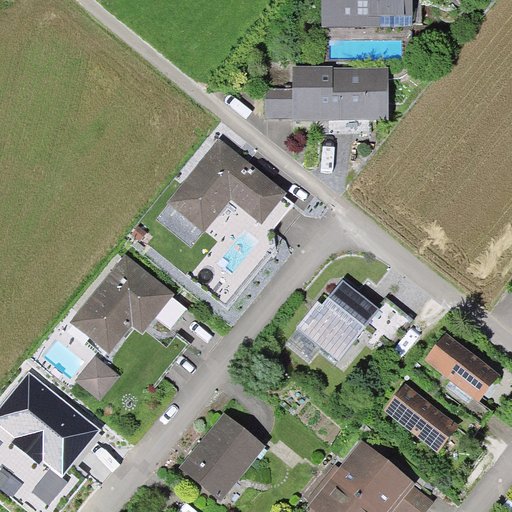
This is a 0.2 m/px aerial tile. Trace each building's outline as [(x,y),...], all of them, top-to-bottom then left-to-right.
[(321,0),(322,27),(413,27),(413,0),(321,0)] [(333,65),(293,65),(293,88),(293,118),(293,120),(389,120),(389,67),(333,67),(333,65)] [(293,118),(293,88),(265,88),(265,118),(293,118)] [(219,138),(166,202),(204,232),(230,199),(262,224),(286,192),(219,138)] [(124,253),(70,322),(110,354),(123,336),(132,326),(135,328),(142,334),(155,317),(172,297),(175,293),(124,253)] [(318,300),(296,327),(298,329),(339,361),(365,328),(380,309),(378,307),(342,279),(322,304),(318,300)] [(187,309),(172,297),(155,317),(170,330),(187,309)] [(386,297),(378,307),(380,309),(365,328),(391,349),(415,320),(386,297)] [(126,338),(135,328),(132,326),(123,336),(126,338)] [(335,366),(339,361),(298,329),(285,345),(310,364),(319,353),(335,366)] [(445,332),(424,359),(451,380),(473,397),(478,401),(499,373),(445,332)] [(121,376),(95,356),(75,381),(101,401),(121,376)] [(101,430),(29,371),(0,406),(0,426),(15,438),(12,442),(39,465),(42,461),(62,477),(101,430)] [(468,404),(473,397),(451,380),(446,387),(468,404)] [(406,383),(384,410),(437,453),(459,426),(406,383)] [(224,411),(179,467),(221,501),(258,456),(265,448),(267,445),(224,411)] [(362,440),(339,467),(311,502),(306,509),(309,511),(425,511),(434,502),(414,486),(416,483),(362,440)] [(268,451),(265,448),(258,456),(261,459),(268,451)] [(307,500),(311,502),(339,467),(336,464),(307,500)]
